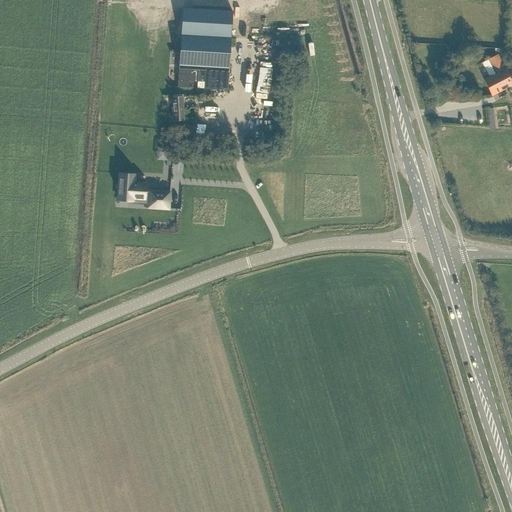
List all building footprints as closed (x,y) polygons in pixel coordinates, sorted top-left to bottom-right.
[(232,11),(182,8),(178,65),(228,68),(232,11)] [(492,95),(511,85),(509,82),(508,83),(506,80),(505,80),(504,78),(509,75),(507,71),(498,53),(482,62),(489,76),(483,79),(492,95)] [(195,81),(196,69),(178,68),(177,86),(189,87),(189,81),(195,81)] [(228,70),(196,69),(195,86),(227,88),(228,70)] [(182,96),(172,97),(173,120),(183,119),(182,96)] [(119,174),(118,200),(133,201),(133,198),(144,199),(149,199),(148,207),(168,208),(169,192),(149,191),(149,192),(145,192),(145,184),(134,183),(134,175),(119,174)]
